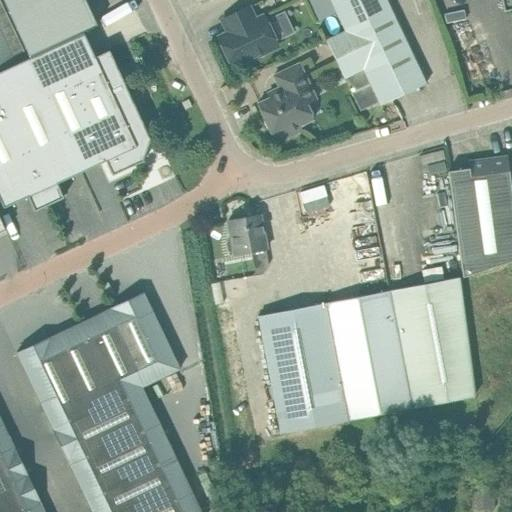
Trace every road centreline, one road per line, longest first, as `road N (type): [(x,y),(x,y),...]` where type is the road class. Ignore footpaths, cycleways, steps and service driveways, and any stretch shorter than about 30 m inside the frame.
road 1 (unclassified): [(230,157),(244,173),(266,179),(511,110)]
road 2 (unclassified): [(230,157),(197,199),(0,300)]
road 3 (unclassified): [(156,0),(230,157)]
road 4 (unclassified): [(0,365),(68,511)]
